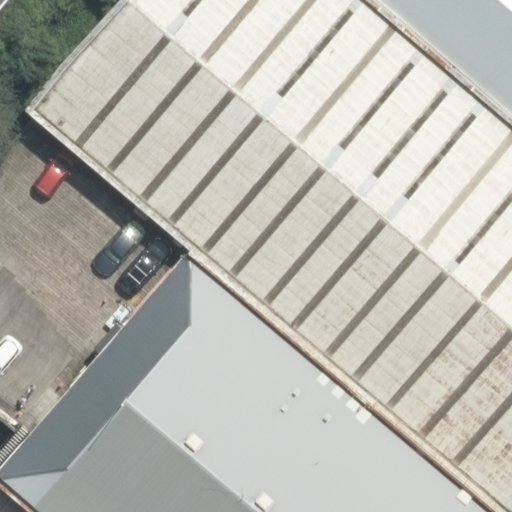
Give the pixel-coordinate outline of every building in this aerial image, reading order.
[(182,243),(499,511),(504,511),(511,503),(511,116),(375,0),(116,0),(21,105),(32,113),(182,243)] [(511,0),(392,0),(511,90),(511,0)] [(0,415),(14,427),(0,442),(0,453),(92,346),(79,334),(106,303),(117,311),(172,248),(176,251),(182,243),(32,113),(0,151),(0,415)] [(0,453),(0,478),(39,511),(499,511),(182,243),(176,251),(172,248),(117,311),(106,303),(79,334),(92,346),(0,453)] [(0,511),(39,511),(0,478),(0,511)]
